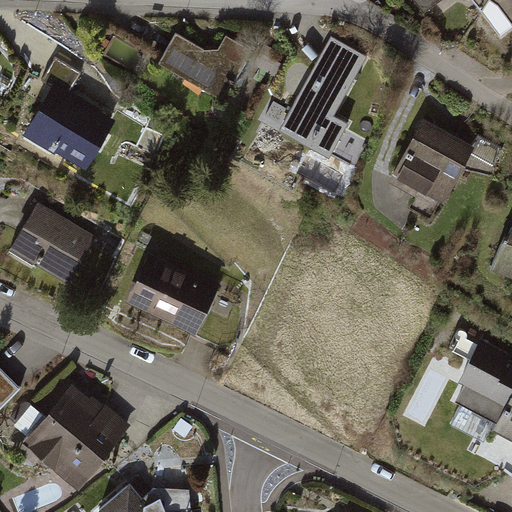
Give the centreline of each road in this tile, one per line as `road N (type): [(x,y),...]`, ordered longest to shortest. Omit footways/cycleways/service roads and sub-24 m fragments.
road 1 (residential): [(0,302),(264,433)]
road 2 (residential): [(314,4),(396,40),(511,113)]
road 3 (residential): [(264,433),(423,511)]
